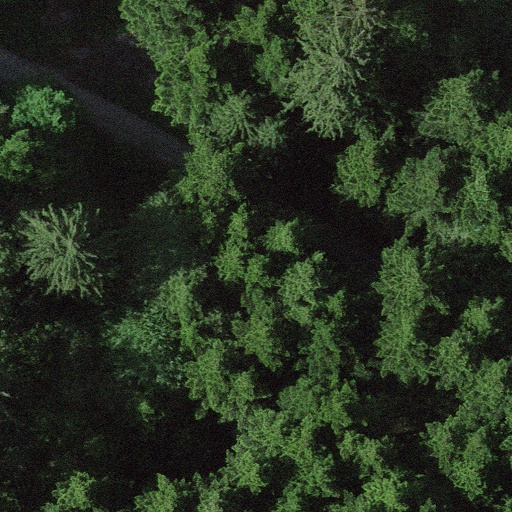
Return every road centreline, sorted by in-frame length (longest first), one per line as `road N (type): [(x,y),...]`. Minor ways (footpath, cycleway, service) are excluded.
road 1 (track): [(445,511),(115,215),(0,85)]
road 2 (track): [(0,40),(379,268),(511,315)]
